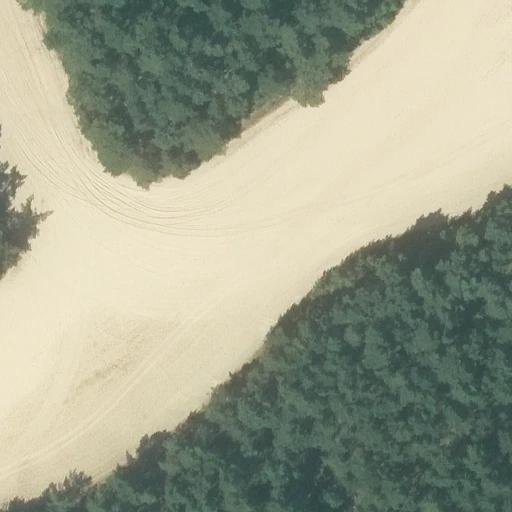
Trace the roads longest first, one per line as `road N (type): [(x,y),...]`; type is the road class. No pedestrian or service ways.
road 1 (track): [(511,38),(428,126),(214,270),(63,388),(0,424)]
road 2 (track): [(128,337),(69,241),(0,66)]
